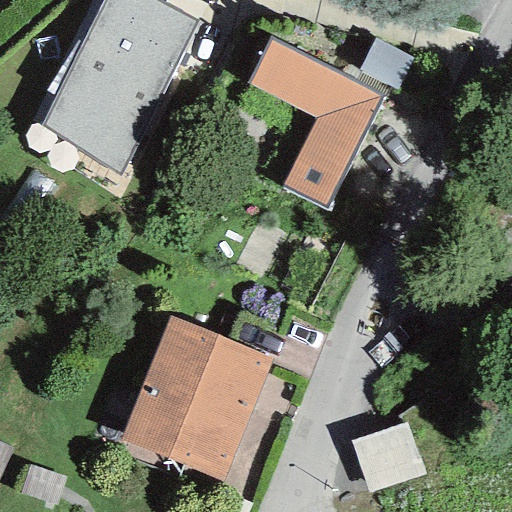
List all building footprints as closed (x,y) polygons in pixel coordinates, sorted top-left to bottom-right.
[(195,22),(154,0),(105,0),(42,125),(118,175),(195,22)] [(325,209),(383,97),(270,38),(249,82),(315,119),(284,185),(325,209)] [(412,59),(374,39),(357,71),(396,91),(412,59)] [(272,359),(167,316),(120,441),(221,482),(272,359)] [(409,406),(355,424),(373,478),(427,460),(409,406)] [(0,477),(13,451),(0,444),(0,477)]
